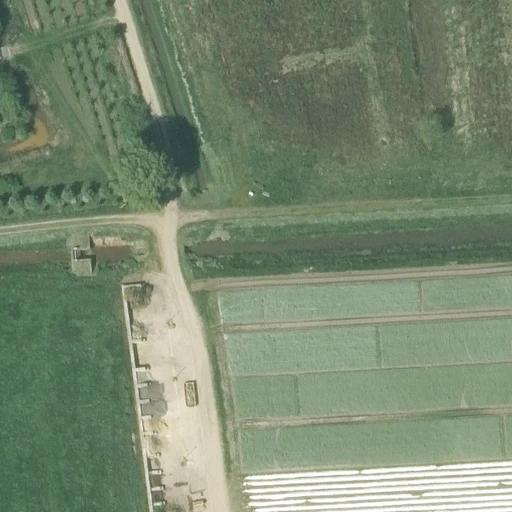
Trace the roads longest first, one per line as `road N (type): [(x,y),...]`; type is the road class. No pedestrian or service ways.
road 1 (track): [(169,222),(511,200)]
road 2 (track): [(169,222),(171,179),(120,0)]
road 3 (track): [(0,233),(169,222)]
road 4 (track): [(197,338),(173,266),(169,222)]
